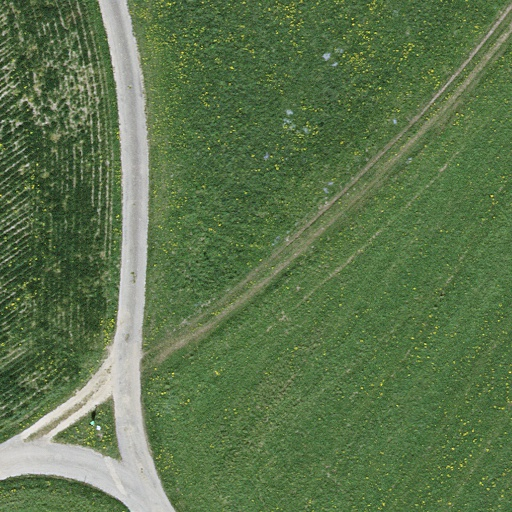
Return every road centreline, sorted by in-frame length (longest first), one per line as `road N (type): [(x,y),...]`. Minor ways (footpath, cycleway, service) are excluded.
road 1 (track): [(511,4),(449,85),(319,210),(129,363)]
road 2 (track): [(112,0),(132,126),(127,423),(148,497)]
road 3 (track): [(12,453),(62,454),(100,466),(158,511)]
road 4 (track): [(12,453),(129,363)]
